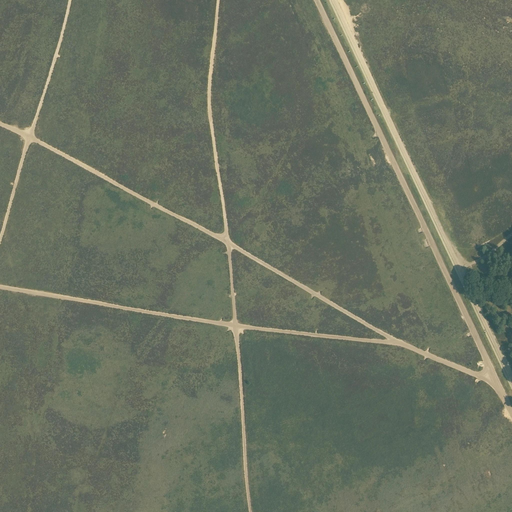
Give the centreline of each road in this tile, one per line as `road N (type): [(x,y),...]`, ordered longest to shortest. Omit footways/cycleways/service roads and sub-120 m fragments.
road 1 (track): [(0,123),(397,341),(495,384)]
road 2 (track): [(218,0),(209,105),(250,511)]
road 3 (track): [(511,416),(316,0)]
road 4 (track): [(511,380),(333,0)]
road 5 (track): [(0,286),(235,326),(397,341)]
road 6 (track): [(0,239),(70,0)]
